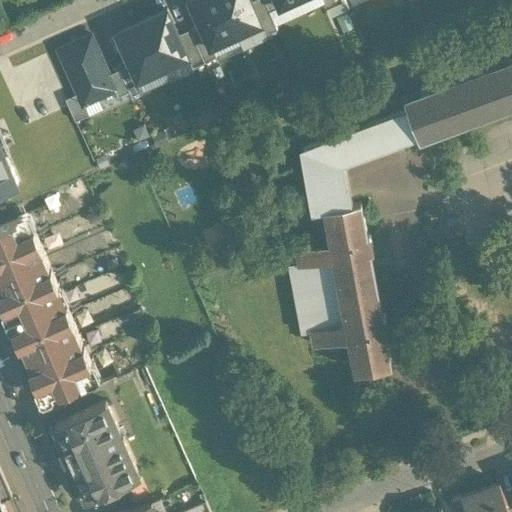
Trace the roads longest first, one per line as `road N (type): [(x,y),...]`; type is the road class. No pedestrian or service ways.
road 1 (residential): [(511,441),(369,496)]
road 2 (residential): [(0,53),(112,0)]
road 3 (tertiary): [(47,511),(0,399)]
